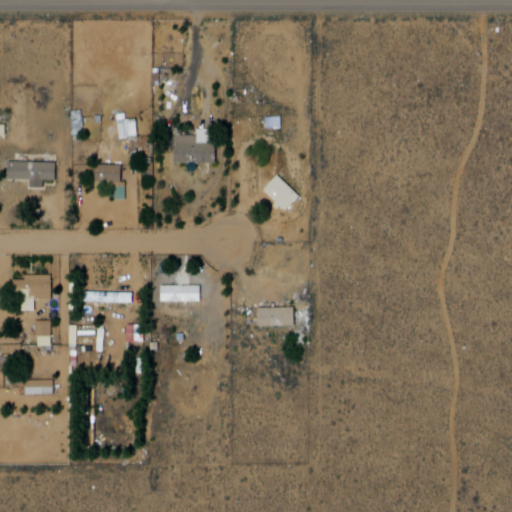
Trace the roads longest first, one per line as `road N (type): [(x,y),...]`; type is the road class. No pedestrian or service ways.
road 1 (residential): [(511,7),(0,8)]
road 2 (residential): [(0,244),(247,243)]
